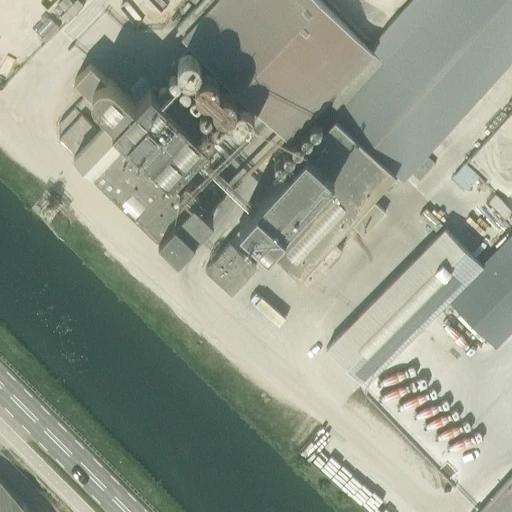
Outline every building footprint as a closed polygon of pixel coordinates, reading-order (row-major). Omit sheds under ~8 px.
[(511,0),(412,0),(368,48),(318,0),(216,0),(182,36),(289,137),(291,135),(293,137),(326,99),(336,108),(303,146),(304,148),(238,221),(299,277),(395,172),(402,179),(511,58),(511,0)] [(58,136),(115,190),(186,117),(152,84),(137,99),(134,96),(132,98),(108,76),(106,78),(90,62),(76,76),(90,89),(58,123),(58,136)] [(186,117),(115,190),(159,232),(157,234),(176,253),(190,238),(212,216),(193,197),(208,181),(202,161),(194,153),(208,138),(186,117)] [(373,201),(352,225),(363,235),(384,211),(373,201)] [(444,227),(325,347),(363,385),(482,265),(444,227)] [(511,235),(482,265),(449,299),(497,347),(511,331),(511,235)] [(255,266),(228,241),(204,268),(231,292),(255,266)] [(511,511),(511,473),(477,511),(511,511)] [(0,511),(29,511),(0,481),(0,511)]
